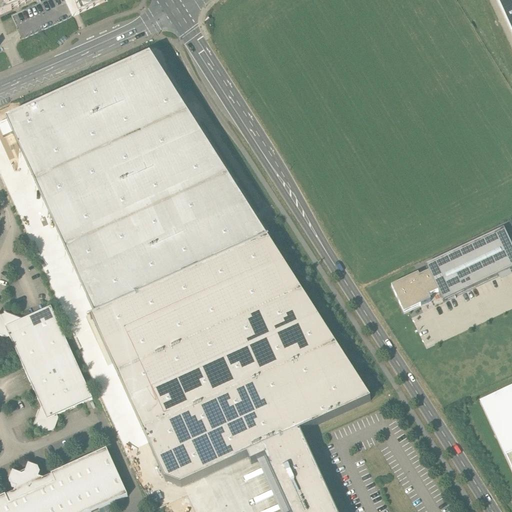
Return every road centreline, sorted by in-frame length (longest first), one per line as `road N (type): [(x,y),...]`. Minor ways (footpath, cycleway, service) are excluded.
road 1 (tertiary): [(176,15),(490,511)]
road 2 (unclassified): [(176,15),(0,92)]
